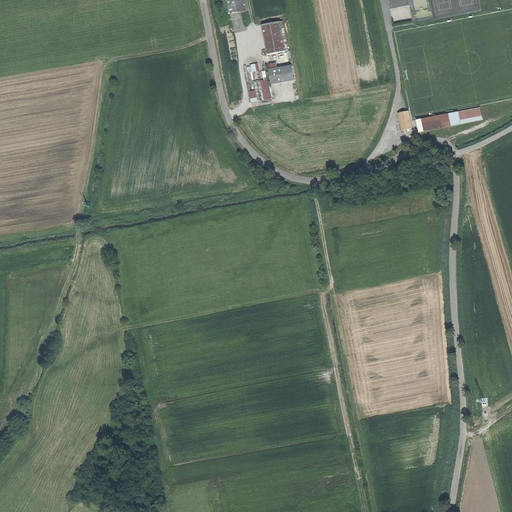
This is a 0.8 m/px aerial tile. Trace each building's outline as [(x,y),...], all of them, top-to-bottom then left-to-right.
[(229,0),(232,13),(248,10),(246,0),(229,0)] [(270,54),(289,50),(283,21),(264,24),(270,54)] [(253,102),(273,98),(266,62),(246,66),(253,102)] [(293,67),(271,70),(273,84),(295,80),(293,67)] [(481,108),(450,114),(452,126),(483,120),(481,108)] [(400,113),(403,131),(412,129),(410,112),(400,113)] [(418,120),(419,123),(424,122),(425,125),(442,121),(443,128),(452,126),(450,114),(418,120)] [(419,123),(421,132),(443,128),(442,121),(425,125),(424,122),(419,123)]
